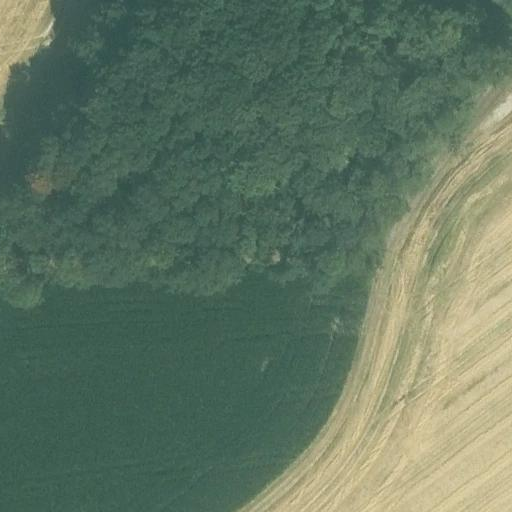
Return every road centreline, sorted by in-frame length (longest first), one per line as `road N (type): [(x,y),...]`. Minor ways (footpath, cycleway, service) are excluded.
road 1 (track): [(511,45),(414,169),(343,419),(250,511)]
road 2 (track): [(387,257),(48,259),(0,272)]
